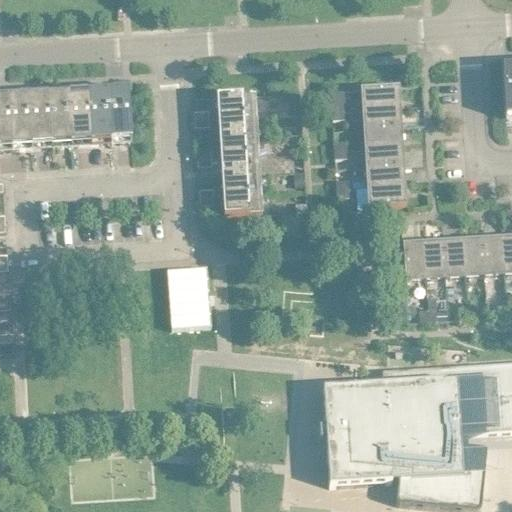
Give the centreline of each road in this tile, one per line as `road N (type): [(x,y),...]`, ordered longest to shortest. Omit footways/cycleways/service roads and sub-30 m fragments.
road 1 (residential): [(176,179),(15,190),(19,255),(180,245)]
road 2 (unclassified): [(167,43),(469,23)]
road 3 (residential): [(511,160),(481,162),(469,23)]
road 4 (unclassified): [(0,53),(167,43)]
road 5 (residential): [(176,179),(167,43)]
